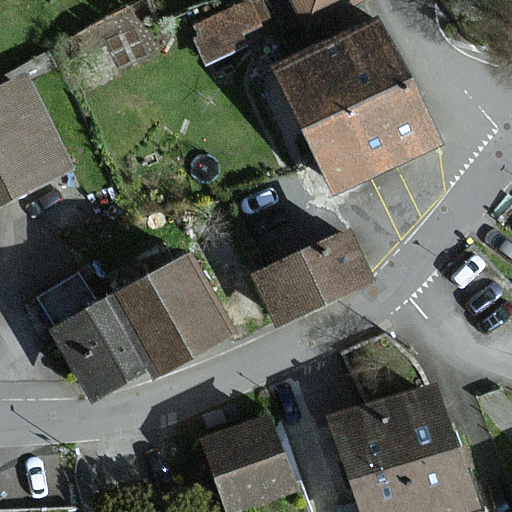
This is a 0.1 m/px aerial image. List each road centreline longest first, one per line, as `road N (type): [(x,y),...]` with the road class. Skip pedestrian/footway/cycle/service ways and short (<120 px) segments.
road 1 (residential): [(0,423),(150,405),(312,335),(398,281),(511,147)]
road 2 (residential): [(511,141),(398,0)]
